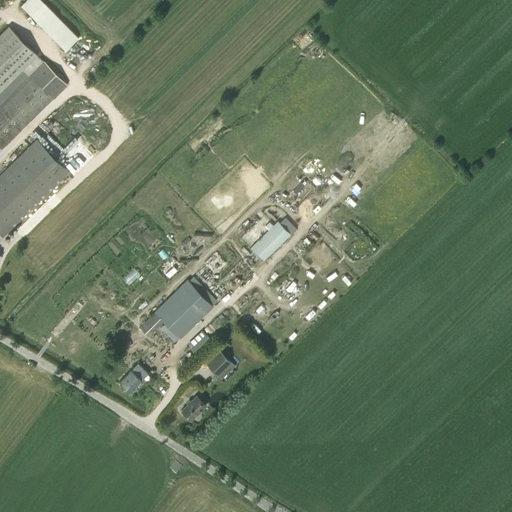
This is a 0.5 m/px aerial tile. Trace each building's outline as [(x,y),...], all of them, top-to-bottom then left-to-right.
[(79,35),(44,0),(21,0),(20,2),(65,48),(79,35)] [(0,90),(37,55),(9,26),(0,34),(0,90)] [(66,85),(44,62),(31,75),(0,104),(0,146),(1,148),(66,85)] [(33,142),(0,174),(0,234),(2,236),(65,175),(33,142)] [(269,229),(250,247),(264,261),(291,234),(278,220),(273,225),(270,221),(265,225),(269,229)] [(188,280),(139,327),(149,337),(165,321),(180,337),(212,305),(202,294),(206,290),(201,286),(197,290),(188,280)] [(206,334),(190,348),(196,355),(212,340),(206,334)] [(221,350),(207,364),(221,378),(235,364),(221,350)] [(138,385),(141,383),(140,381),(148,373),(138,362),(131,369),(132,369),(119,381),(130,391),(136,385),(138,385)] [(191,420),(206,405),(196,395),(181,410),(191,420)] [(169,469),(176,475),(182,467),(175,462),(169,469)]
